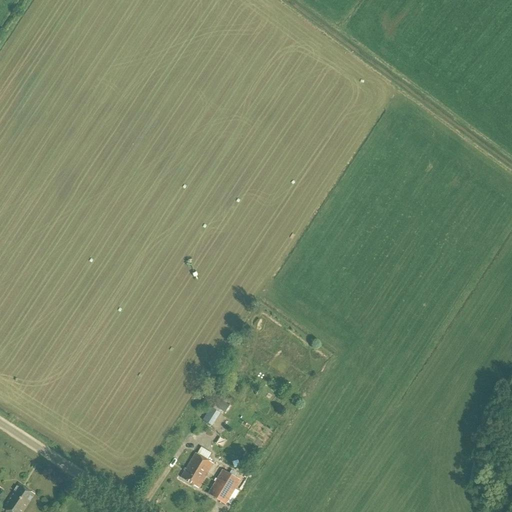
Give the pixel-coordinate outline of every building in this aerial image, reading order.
[(220,400),(215,407),(225,413),(229,406),(220,400)] [(220,414),(210,407),(202,420),(212,426),(220,414)] [(198,488),(212,464),(196,454),(181,479),(198,488)] [(225,506),(240,481),(222,470),(207,494),(225,506)] [(7,511),(22,511),(34,495),(18,484),(3,509),(7,511)] [(186,511),(187,511),(198,499),(187,490),(176,504),(186,511)]
